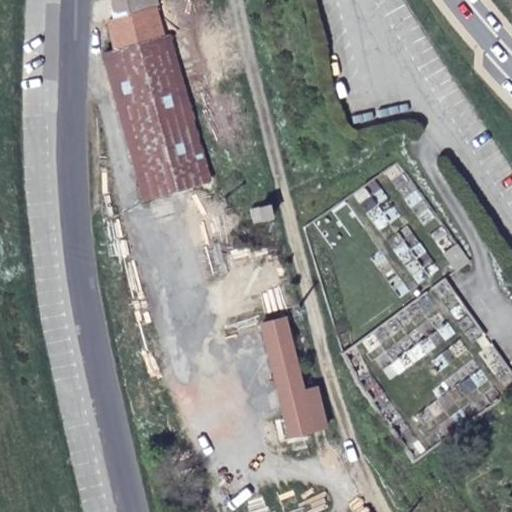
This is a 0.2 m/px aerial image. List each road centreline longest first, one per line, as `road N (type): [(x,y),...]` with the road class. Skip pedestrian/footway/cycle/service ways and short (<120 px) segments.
road 1 (track): [(234,0),(336,399),(387,511)]
road 2 (unclassified): [(77,0),(73,231),(139,511)]
